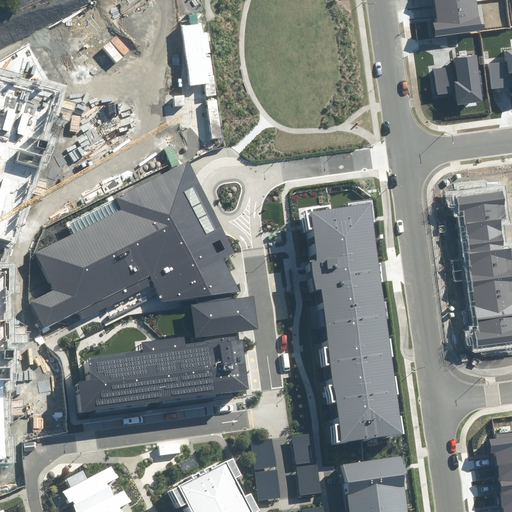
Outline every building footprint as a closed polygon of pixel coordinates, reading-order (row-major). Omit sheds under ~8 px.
[(478,0),(433,0),(437,21),(433,22),(435,37),(483,30),(478,0)] [(511,49),(506,51),(507,62),(489,64),(492,89),(511,86),(511,49)] [(457,105),(483,101),(477,55),(454,58),(455,66),(434,69),(438,95),(455,92),(457,105)] [(0,240),(9,243),(55,87),(0,71),(0,240)] [(236,253),(186,155),(108,194),(114,207),(29,250),(49,288),(26,299),(41,329),(76,311),(80,319),(149,284),(159,302),(197,297),(198,303),(191,304),(196,338),(203,337),(204,343),(186,345),(185,336),(142,343),(143,352),(89,359),(91,379),(77,381),(81,413),(249,389),(242,339),(239,340),(238,332),(250,331),(245,296),(231,298),(230,292),(238,292),(222,260),(236,253)] [(477,347),(511,341),(511,254),(511,248),(503,249),(499,220),(508,219),(504,191),(457,197),(459,212),(465,211),(481,332),(475,333),(477,347)] [(321,290),(342,442),(400,434),(370,204),(311,211),(317,260),(310,261),(314,291),(321,290)] [(511,511),(511,431),(497,434),(498,439),(489,440),(491,454),(496,453),(504,511),(511,511)] [(315,461),(311,432),(292,434),(295,463),(315,461)] [(274,465),(270,436),(250,438),(254,467),(274,465)] [(401,511),(393,455),(338,462),(344,511),(401,511)] [(171,486),(185,511),(246,511),(218,461),(171,486)] [(319,492),(315,463),(296,465),(299,494),(319,492)] [(123,511),(124,511),(122,511),(121,511),(119,508),(131,502),(124,490),(115,495),(110,487),(109,487),(107,484),(118,478),(112,466),(87,479),(83,470),(66,479),(70,488),(63,491),(69,503),(73,501),(75,505),(73,506),(76,511),(123,511)] [(278,497),(274,468),(254,470),(258,499),(278,497)]
